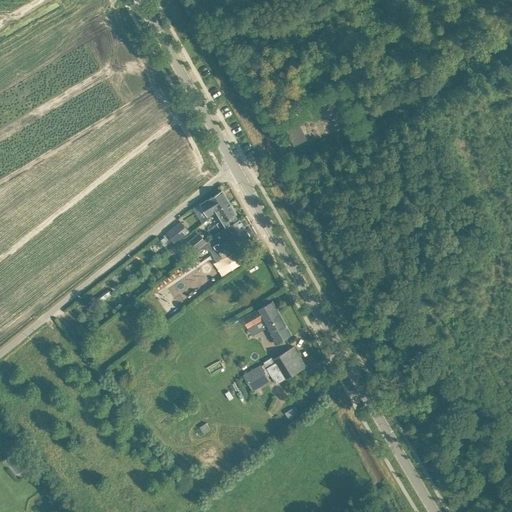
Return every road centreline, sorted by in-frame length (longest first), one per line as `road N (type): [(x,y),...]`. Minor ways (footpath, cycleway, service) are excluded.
road 1 (tertiary): [(434,511),(235,168)]
road 2 (unclassified): [(0,354),(235,168)]
road 3 (tertiary): [(235,168),(139,0)]
